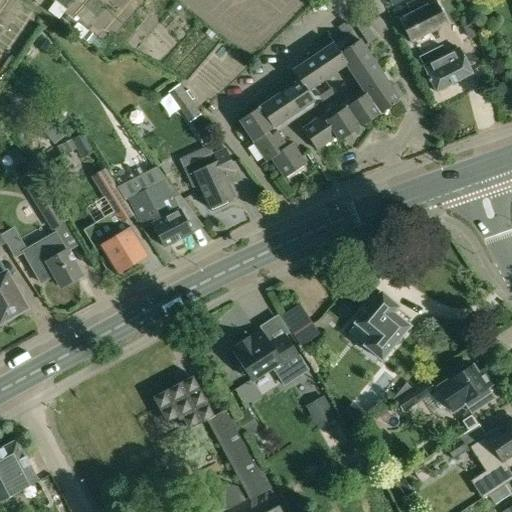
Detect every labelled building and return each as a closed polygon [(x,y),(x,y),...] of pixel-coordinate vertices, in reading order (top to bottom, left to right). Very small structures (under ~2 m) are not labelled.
[(434,1),(398,19),(410,44),(448,25),(447,23),(434,1)] [(351,20),(368,45),(376,39),(359,13),(351,20)] [(337,28),(343,37),(352,32),(346,23),(337,28)] [(239,121),(267,163),(272,159),(285,179),(306,165),(292,144),(287,147),(274,127),(330,89),(324,80),(346,66),(365,94),(327,119),(324,115),(302,129),(316,151),(336,137),(340,142),(401,102),(360,40),(346,49),(340,40),(334,45),(333,44),(292,71),(298,81),(239,121)] [(442,47),(419,58),(435,92),(469,76),(457,51),(447,56),(442,47)] [(188,99),(179,106),(190,122),(200,115),(188,99)] [(55,123),(45,131),(55,144),(65,136),(55,123)] [(93,150),(85,138),(75,144),(83,157),(93,150)] [(60,147),(65,156),(77,149),(72,140),(60,147)] [(217,162),(216,163),(194,173),(210,209),(234,198),(229,186),(217,162)] [(88,232),(85,234),(96,253),(103,248),(109,258),(102,263),(110,277),(116,273),(117,274),(123,275),(130,270),(133,265),(145,257),(128,229),(130,228),(125,218),(132,214),(118,190),(117,190),(104,170),(94,176),(107,197),(116,211),(86,229),(88,232)] [(27,191),(52,231),(67,221),(42,182),(27,191)] [(151,187),(128,199),(140,223),(149,218),(164,248),(192,234),(174,198),(160,205),(151,187)] [(50,241),(39,248),(47,262),(46,262),(61,288),(82,276),(67,250),(60,239),(51,244),(50,241)] [(0,323),(26,309),(17,293),(18,293),(7,273),(6,273),(0,262),(0,323)] [(370,337),(363,346),(381,361),(410,326),(394,313),(398,307),(380,292),(354,324),(370,337)] [(289,333),(299,346),(318,334),(299,305),(280,317),(289,333)] [(230,349),(250,380),(272,367),(283,385),(308,369),(299,356),(286,335),(289,333),(280,317),(278,315),(260,327),(263,332),(251,339),(250,337),(230,349)] [(436,388),(452,412),(465,403),(471,413),(494,398),(488,388),(494,384),(484,368),(476,373),(471,365),(436,388)] [(228,408),(214,416),(193,376),(153,398),(167,424),(178,418),(179,421),(183,419),(188,430),(206,420),(250,500),(271,488),(228,408)] [(396,401),(403,412),(416,404),(417,404),(435,392),(427,380),(409,392),(409,393),(396,401)] [(336,417),(324,396),(307,406),(319,427),(336,417)] [(468,431),(479,425),(472,414),(461,421),(468,431)] [(479,425),(423,461),(426,467),(448,452),(453,459),(471,448),(486,472),(471,481),(482,498),(500,486),(511,478),(511,475),(507,468),(511,464),(511,423),(497,433),(495,429),(486,435),(479,425)] [(17,441),(0,449),(0,501),(38,481),(17,441)] [(411,468),(401,474),(404,479),(414,472),(411,468)] [(201,511),(214,511),(216,507),(228,510),(245,501),(238,487),(221,483),(206,492),(201,511)] [(505,485),(489,496),(495,505),(511,495),(505,485)]
